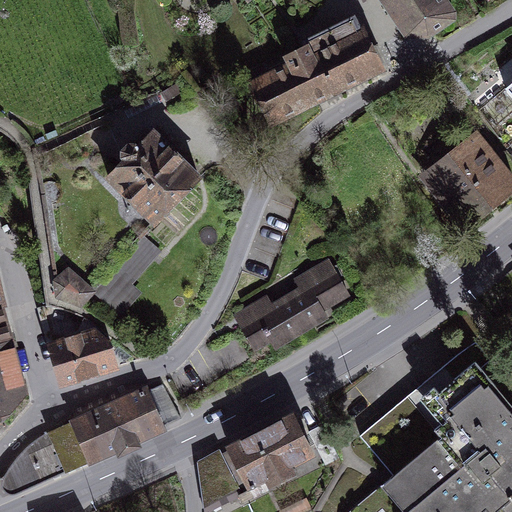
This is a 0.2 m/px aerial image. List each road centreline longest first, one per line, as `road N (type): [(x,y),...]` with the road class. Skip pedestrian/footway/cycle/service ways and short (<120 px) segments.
road 1 (residential): [(511,11),(331,117),(267,178),(226,285),(174,358),(47,407)]
road 2 (secondary): [(179,444),(375,336),(511,237)]
road 3 (residential): [(0,215),(47,407)]
road 4 (secondary): [(18,511),(179,444)]
